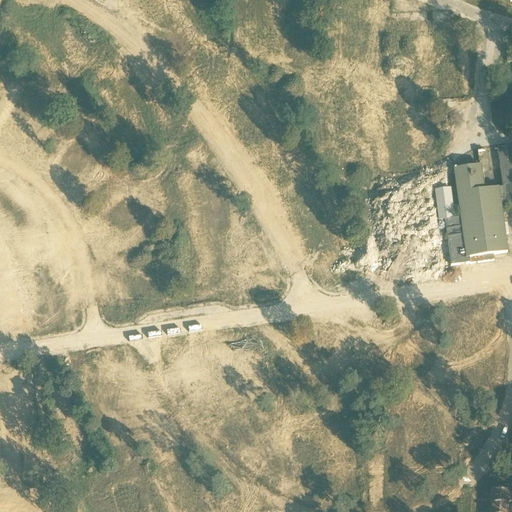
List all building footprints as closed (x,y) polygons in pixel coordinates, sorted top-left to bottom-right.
[(186,49),(159,0),(143,0),(139,3),(169,58),(186,49)] [(269,0),(250,0),(250,43),(269,44),(269,0)] [(369,61),(367,0),(348,0),(350,61),(369,61)] [(71,62),(43,5),(26,14),(54,70),(71,62)] [(455,32),(436,33),(439,96),(458,95),(455,32)] [(192,57),(204,84),(222,76),(210,49),(192,57)] [(157,133),(139,71),(121,76),(138,138),(157,133)] [(329,108),(334,108),(335,147),(356,146),(354,104),(350,105),(349,78),(328,79),(329,108)] [(218,89),(243,149),(261,141),(236,82),(218,89)] [(17,85),(0,132),(0,137),(18,144),(36,92),(17,85)] [(460,97),(443,98),(444,109),(461,108),(460,97)] [(386,169),(409,168),(409,141),(404,141),(403,101),(384,101),(386,169)] [(50,172),(67,183),(91,148),(74,137),(50,172)] [(504,207),(511,206),(511,145),(502,147),(505,165),(502,165),(503,173),(510,171),(511,174),(511,176),(502,178),(503,187),(502,187),(504,207)] [(283,152),(263,157),(271,184),(291,179),(283,152)] [(229,225),(216,161),(197,164),(210,229),(229,225)] [(469,257),(507,253),(499,186),(484,188),(481,165),(453,168),(459,217),(454,218),(451,188),(434,190),(438,221),(445,220),(450,265),(470,263),(469,257)] [(0,213),(19,228),(33,211),(0,184),(0,213)] [(287,196),(310,257),(328,250),(306,189),(287,196)] [(95,226),(111,240),(139,208),(124,194),(95,226)] [(228,289),(227,249),(207,249),(208,289),(228,289)] [(31,285),(36,284),(44,322),(64,318),(56,278),(51,279),(46,252),(26,256),(31,285)] [(338,280),(369,275),(367,259),(335,264),(338,280)] [(141,278),(119,280),(121,297),(143,295),(141,278)] [(405,320),(352,357),(363,372),(416,336),(405,320)] [(493,387),(495,322),(475,322),(474,387),(493,387)] [(278,385),(334,352),(324,335),(268,368),(278,385)] [(99,380),(130,438),(147,429),(116,371),(99,380)] [(207,373),(226,436),(244,430),(227,374),(216,377),(214,371),(207,373)] [(0,426),(16,424),(21,457),(34,456),(23,374),(9,376),(13,411),(0,412),(0,426)] [(442,476),(441,412),(421,412),(423,477),(442,476)] [(309,495),(327,489),(309,427),(291,432),(309,495)] [(209,511),(191,470),(181,474),(176,462),(169,465),(189,511),(209,511)] [(130,511),(138,511),(135,483),(115,485),(117,511),(130,511)] [(507,511),(508,490),(488,490),(487,511),(507,511)] [(29,511),(1,511),(0,505),(0,511),(43,511),(42,499),(28,501),(29,511)]
